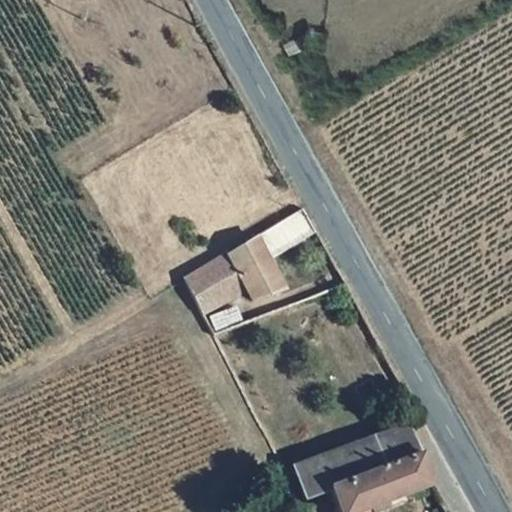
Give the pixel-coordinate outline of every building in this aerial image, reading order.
[(276,38),(272,30),(264,34),(269,41),(276,38)] [(304,210),(262,238),(275,265),(318,238),(304,210)] [(230,256),(236,267),(188,294),(202,320),(248,294),(254,307),(287,288),(275,265),(262,238),(230,256)] [(332,463),(393,439),(382,410),(265,454),(271,471),(276,482),(303,474),(332,463)] [(393,439),(332,463),(344,492),(346,491),(404,468),(393,439)] [(332,463),(303,474),(315,506),(317,511),(315,511),(349,511),(342,493),(344,492),(332,463)]
